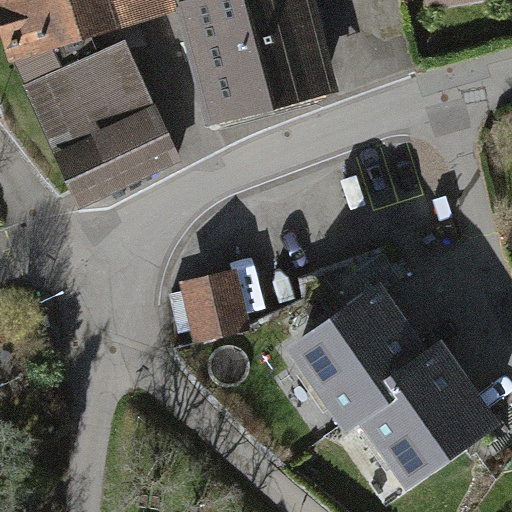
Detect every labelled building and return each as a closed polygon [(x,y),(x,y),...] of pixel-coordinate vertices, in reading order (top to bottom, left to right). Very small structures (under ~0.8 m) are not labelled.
[(0,0),(0,9),(11,49),(48,40),(183,0),(0,0)] [(187,0),(217,113),(272,97),(246,0),(187,0)] [(246,0),(272,97),(324,84),(302,0),(246,0)] [(48,40),(11,49),(80,202),(179,156),(125,40),(61,70),(48,40)] [(230,280),(191,289),(203,338),(242,329),(230,280)] [(360,407),(426,362),(378,293),(299,348),(347,417),(360,407)] [(426,362),(360,407),(410,478),(490,422),(440,351),(426,362)]
